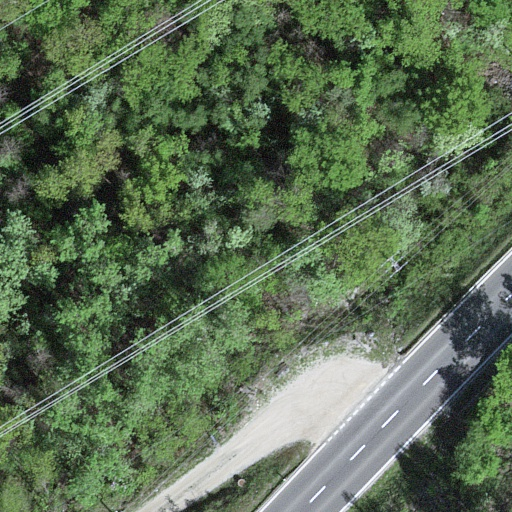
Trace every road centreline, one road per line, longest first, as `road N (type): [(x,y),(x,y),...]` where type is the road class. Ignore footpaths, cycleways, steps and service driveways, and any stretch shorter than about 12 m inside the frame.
road 1 (secondary): [(511,295),(299,511)]
road 2 (track): [(389,419),(321,399),(154,511)]
